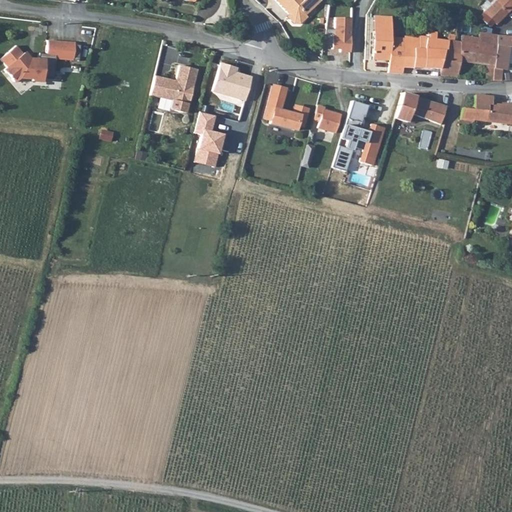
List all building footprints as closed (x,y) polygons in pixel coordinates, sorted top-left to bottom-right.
[(273,0),(286,13),(289,11),(291,13),(292,14),(295,16),(298,18),(303,13),(305,15),(321,0),(320,0),(273,0)] [(484,13),(494,21),(497,23),(511,8),(511,0),(496,0),(484,12),(484,13)] [(490,26),(494,21),(484,13),(480,18),(490,26)] [(350,17),(333,16),(332,28),(322,28),(321,44),(331,45),(331,49),(348,50),(350,17)] [(375,16),(374,16),(373,31),(391,32),(392,16),(384,16),(375,16)] [(391,38),(391,32),(373,31),(373,42),(391,42),(391,38)] [(478,44),(462,42),(456,41),(449,41),(447,51),(441,69),(441,75),(457,77),(460,61),(488,64),(486,79),(493,81),(495,69),(499,35),(487,33),(480,33),(479,37),(478,44)] [(479,37),(462,35),(462,42),(478,44),(479,37)] [(511,36),(509,36),(499,35),(495,69),(508,71),(511,48),(511,47),(511,36)] [(436,39),(429,38),(416,36),(415,37),(404,37),(404,39),(402,67),(441,69),(447,51),(435,49),(436,39)] [(391,42),(373,42),(372,60),(389,60),(389,72),(402,72),(402,67),(404,39),(391,38),(391,42)] [(443,40),(436,39),(435,49),(447,51),(449,41),(443,40)] [(28,57),(15,47),(0,59),(0,60),(15,80),(54,82),(56,58),(73,60),(73,43),(48,41),(44,58),(28,57)] [(163,46),(157,76),(163,77),(166,62),(174,64),(178,49),(163,46)] [(237,67),(222,62),(213,93),(243,102),(251,77),(235,73),(237,67)] [(169,108),(170,110),(185,113),(187,104),(188,105),(196,70),(179,66),(175,81),(154,76),(149,96),(171,101),(169,108)] [(285,89),(272,86),(263,119),(270,120),(269,124),(295,130),(296,125),(303,127),(307,110),(294,106),(292,114),(279,111),(285,89)] [(410,114),(415,97),(402,93),(395,117),(407,121),(410,114)] [(511,106),(492,104),(493,97),(475,95),(473,109),(462,108),(460,119),(474,121),(474,119),(511,123),(511,106)] [(415,97),(410,114),(441,124),(446,106),(415,97)] [(363,105),(349,101),(329,168),(344,173),(352,147),(360,150),(357,160),(370,164),(381,128),(368,124),(365,133),(356,130),(363,105)] [(318,123),(316,129),(334,135),(339,115),(323,110),(324,107),(316,105),(312,121),(318,123)] [(214,115),(199,111),(194,134),(199,135),(192,163),(214,168),(222,136),(210,133),(214,115)]
